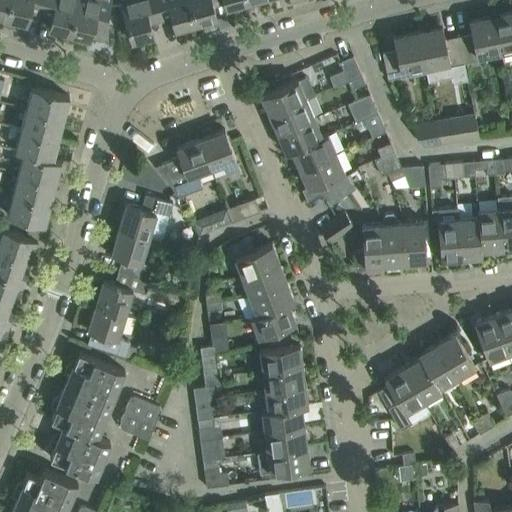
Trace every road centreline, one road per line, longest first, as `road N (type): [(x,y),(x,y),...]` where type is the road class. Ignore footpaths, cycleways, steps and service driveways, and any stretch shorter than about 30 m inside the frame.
road 1 (unclassified): [(0,435),(132,78)]
road 2 (residential): [(326,282),(234,54)]
road 3 (unclassified): [(234,54),(418,0)]
road 4 (residential): [(343,363),(507,276)]
road 5 (residential): [(507,276),(326,282)]
road 6 (residential): [(369,511),(343,363)]
road 7 (unclassified): [(0,38),(132,78)]
